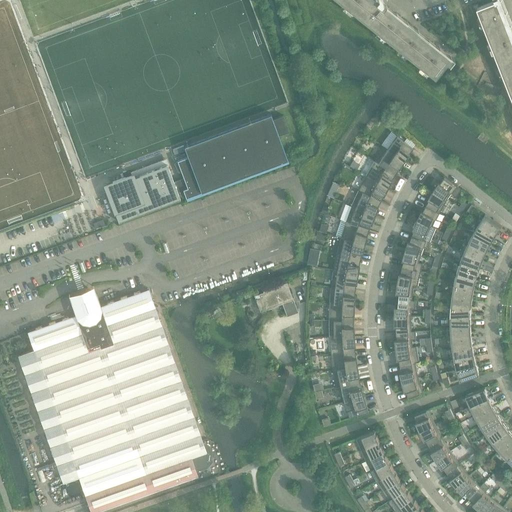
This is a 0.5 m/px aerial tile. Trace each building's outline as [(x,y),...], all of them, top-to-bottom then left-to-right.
[(386,4),(380,0),(338,0),(434,77),(450,57),(385,5),(386,4)] [(511,27),(501,0),(496,0),(478,7),(511,94),(511,27)] [(373,118),(378,122),(383,116),(378,111),(373,118)] [(112,182),(105,185),(108,192),(115,211),(115,212),(117,218),(118,222),(186,197),(187,200),(289,162),(287,159),(287,157),(279,135),(289,131),(283,115),(273,119),(271,116),(270,113),(264,116),(190,143),(184,146),(188,156),(177,160),(184,180),(174,183),(170,172),(168,166),(167,164),(139,175),(134,178),(133,175),(132,175),(112,182)] [(387,149),(383,146),(383,147),(403,161),(409,153),(412,149),(413,150),(414,149),(397,135),(392,141),(387,149)] [(378,155),(377,156),(374,161),(395,174),(398,168),(398,169),(403,161),(383,147),(378,155)] [(369,158),(360,172),(366,175),(387,187),(388,187),(392,179),(395,174),(374,161),(369,158)] [(383,195),(387,187),(366,175),(361,184),(358,190),(380,201),(383,195)] [(462,190),(444,176),(443,177),(444,178),(441,183),(439,182),(434,190),(448,199),(452,193),(457,196),(462,190)] [(358,190),(355,197),(351,206),(374,215),(378,206),(377,206),(380,201),(358,190)] [(440,212),(444,205),(448,199),(434,190),(428,198),(430,199),(427,205),(425,204),(440,212)] [(468,204),(463,201),(459,207),(464,210),(468,204)] [(422,210),(417,219),(436,228),(436,227),(433,226),(435,220),(440,212),(425,204),(425,205),(426,205),(423,211),(422,210)] [(472,204),(467,211),(472,214),(476,208),(472,204)] [(351,206),(348,214),(345,221),(368,229),(370,223),(371,224),(374,215),(351,206)] [(459,207),(455,212),(460,215),(464,210),(459,207)] [(496,234),(502,226),(485,214),(479,223),(496,234)] [(412,235),(411,234),(430,242),(433,234),(436,228),(417,219),(413,228),(415,229),(412,235)] [(335,236),(340,237),(364,244),(367,235),(366,235),(368,229),(345,221),(341,220),(335,236)] [(491,243),(496,234),(479,223),(473,233),(491,243)] [(453,228),(448,225),(445,232),(450,234),(453,228)] [(473,233),(468,242),(487,251),(491,243),(473,233)] [(408,241),(405,250),(421,255),(424,248),(427,249),(430,242),(411,234),(411,235),(412,235),(410,241),(408,241)] [(340,237),(338,246),(336,254),(360,259),(361,253),(362,253),(364,244),(340,237)] [(483,260),(487,251),(468,242),(464,252),(483,260)] [(421,271),(423,263),(419,262),(421,255),(405,250),(402,260),(404,260),(403,266),(401,266),(421,271)] [(480,269),(483,260),(464,252),(460,263),(480,269)] [(336,254),(335,261),(333,270),(357,274),(359,265),(360,259),(336,254)] [(477,278),(480,269),(460,263),(457,273),(477,278)] [(400,273),(398,282),(418,286),(419,279),(421,271),(401,266),(402,267),(401,273),(400,273)] [(333,270),(332,279),(331,287),(355,289),(355,283),(356,283),(357,274),(333,270)] [(475,287),(477,278),(457,273),(455,283),(475,287)] [(397,299),(396,299),(416,301),(416,300),(412,300),(413,292),(414,285),(418,286),(398,282),(396,292),(398,292),(397,299)] [(286,283),(264,291),(264,292),(255,296),(256,298),(256,300),(257,300),(261,310),(285,301),(286,305),(284,306),(288,314),(297,311),(292,299),(286,283)] [(455,283),(453,294),(473,297),(475,287),(455,283)] [(331,287),(330,294),(329,303),(354,305),(355,295),(354,295),(355,289),(331,287)] [(204,442),(203,442),(149,289),(100,306),(96,294),(84,298),(71,302),(75,315),(27,332),(39,363),(48,388),(91,511),(95,511),(195,477),(198,476),(195,468),(200,468),(206,466),(211,461),(212,454),(210,447),(204,442)] [(453,294),(451,305),(472,307),(473,297),(453,294)] [(395,306),(395,315),(395,316),(411,316),(412,308),(416,309),(416,301),(396,299),(397,300),(397,306),(395,306)] [(329,303),(329,313),(329,320),(353,320),(353,314),(354,314),(354,305),(329,303)] [(472,307),(451,305),(451,316),(471,316),(472,307)] [(412,331),(411,323),(411,316),(395,316),(395,326),(396,326),(397,332),(395,332),(416,331),(412,331)] [(471,326),(471,316),(451,316),(451,326),(471,326)] [(353,326),(353,320),(329,320),(329,327),(329,337),(354,335),(353,326)] [(451,337),(472,335),(471,326),(451,326),(451,337)] [(412,339),(416,339),(416,331),(395,332),(395,333),(397,333),(397,339),(395,339),(396,349),(417,346),(413,347),(412,339)] [(354,345),(354,336),(354,335),(329,337),(330,346),(331,353),(355,351),(354,345)] [(473,345),(472,335),(451,337),(453,348),(473,345)] [(455,359),(475,354),(473,345),(453,348),(455,359)] [(419,361),(418,353),(417,346),(396,349),(398,359),(399,359),(400,365),(399,365),(419,361)] [(356,357),(355,357),(355,351),(331,353),(331,361),(333,370),(357,366),(356,357)] [(477,364),(475,354),(455,359),(457,369),(477,364)] [(415,363),(419,362),(419,361),(399,365),(399,366),(401,365),(402,372),(400,372),(402,382),(419,377),(417,370),(415,363)] [(461,380),(480,373),(477,364),(457,369),(461,380)] [(359,375),(357,367),(357,366),(333,370),(334,379),(336,386),(360,381),(358,375),(359,375)] [(423,392),(421,384),(419,377),(402,382),(405,391),(407,391),(409,397),(407,397),(408,398),(423,392)] [(336,387),(340,386),(341,393),(344,402),(364,396),(361,387),(360,381),(336,386),(336,387)] [(313,385),(314,392),(322,390),(324,389),(322,383),(313,385)] [(485,388),(466,395),(470,405),(489,397),(485,388)] [(324,397),(322,390),(314,392),(316,399),(324,397)] [(366,405),(364,397),(364,396),(344,402),(346,411),(349,418),(370,411),(369,410),(368,411),(366,405)] [(493,405),(489,397),(470,405),(475,415),(493,405)] [(451,401),(453,408),(459,406),(456,399),(451,401)] [(498,414),(493,405),(475,415),(481,424),(498,414)] [(414,415),(416,422),(420,431),(435,424),(429,409),(414,415)] [(453,415),(450,409),(445,411),(448,418),(453,415)] [(503,422),(498,414),(481,424),(487,433),(503,422)] [(448,418),(451,424),(456,422),(453,415),(448,418)] [(331,424),(329,417),(322,419),(324,426),(331,424)] [(470,431),(467,426),(464,421),(460,423),(463,429),(466,433),(470,431)] [(503,422),(487,433),(493,442),(509,429),(503,422)] [(425,440),(428,446),(443,437),(435,424),(420,431),(425,440)] [(511,439),(511,432),(509,429),(493,442),(500,450),(511,439)] [(375,431),(356,438),(361,449),(380,441),(375,431)] [(463,434),(459,437),(462,443),(467,440),(463,434)] [(431,451),(437,460),(451,451),(443,437),(428,446),(431,451)] [(511,453),(511,439),(500,450),(508,458),(511,453)] [(466,449),(471,446),(467,440),(462,443),(466,449)] [(384,451),(380,441),(361,449),(366,460),(384,451)] [(389,461),(384,451),(366,460),(371,470),(389,461)] [(442,468),(446,473),(460,463),(451,451),(437,460),(442,468)] [(480,457),(475,461),(480,466),(484,462),(480,457)] [(395,470),(389,461),(371,470),(377,480),(395,470)] [(485,471),(489,468),(484,462),(480,466),(485,471)] [(457,486),(469,475),(460,463),(446,473),(451,479),(457,486)] [(400,479),(395,470),(377,480),(383,490),(400,479)] [(353,480),(350,474),(345,477),(348,483),(353,480)] [(464,494),(468,498),(480,486),(469,475),(457,486),(464,494)] [(499,478),(495,482),(501,486),(504,482),(499,478)] [(390,500),(406,489),(400,479),(383,490),(390,500)] [(480,486),(469,498),(473,503),(481,510),(492,497),(486,492),(490,487),(485,482),(481,487),(480,486)] [(506,491),(509,487),(504,482),(501,486),(506,491)] [(413,497),(406,489),(390,500),(396,510),(413,497)] [(366,501),(362,496),(357,499),(361,504),(366,501)] [(413,497),(396,510),(398,511),(411,511),(419,506),(413,497)] [(481,510),(483,511),(499,511),(504,506),(492,497),(481,510)] [(361,504),(365,510),(369,507),(366,501),(361,504)]
